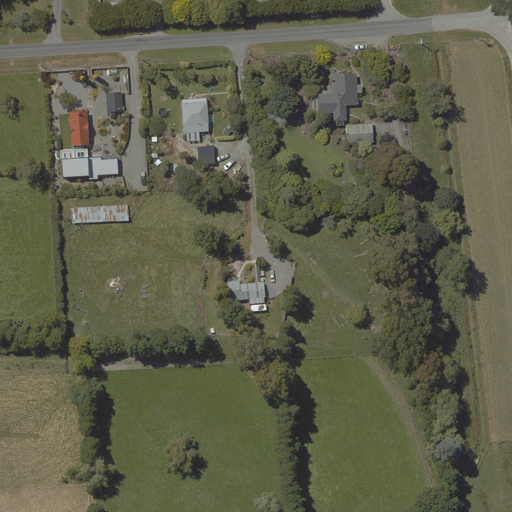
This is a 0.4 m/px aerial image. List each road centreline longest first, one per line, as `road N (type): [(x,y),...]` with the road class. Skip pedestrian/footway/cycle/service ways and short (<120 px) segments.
road 1 (residential): [(0,51),(386,26)]
road 2 (unclassified): [(386,26),(511,17)]
